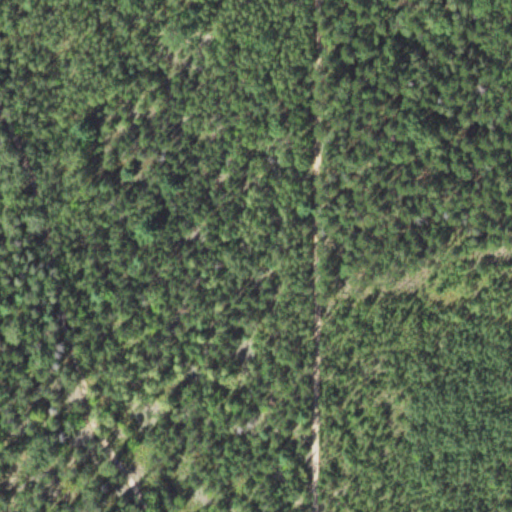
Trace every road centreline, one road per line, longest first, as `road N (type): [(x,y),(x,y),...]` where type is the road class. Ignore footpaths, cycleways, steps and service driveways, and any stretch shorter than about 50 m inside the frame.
road 1 (track): [(316,511),(316,0)]
road 2 (track): [(0,99),(26,160),(71,339),(152,511)]
